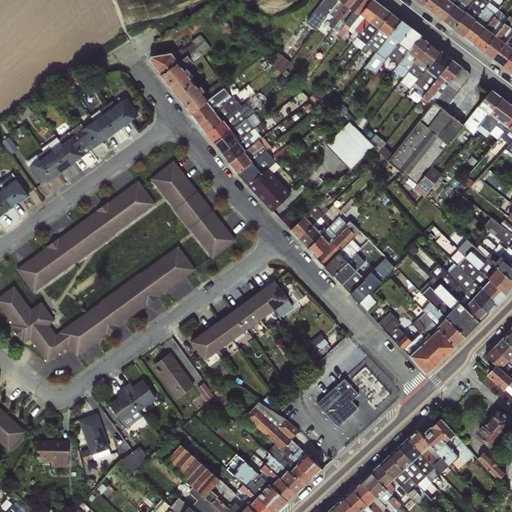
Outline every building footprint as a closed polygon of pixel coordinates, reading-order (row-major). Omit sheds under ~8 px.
[(327,16),(338,0),(327,0),(319,11),(321,12),(327,16)] [(359,14),(370,0),(354,0),(349,8),(358,15),(359,14)] [(369,21),(382,5),(375,0),(370,0),(359,14),(369,21)] [(442,0),(426,0),(422,5),(432,13),(442,0)] [(455,4),(449,0),(442,0),(432,13),(443,21),(455,4)] [(465,11),(473,0),(458,0),(455,4),(465,11)] [(475,19),(486,5),(489,0),(473,0),(465,11),(475,19)] [(485,27),(498,10),(492,6),(496,0),(489,0),(486,5),(475,19),(485,27)] [(465,11),(455,4),(443,21),(452,29),(465,11)] [(378,28),(391,12),(382,5),(369,21),(378,28)] [(347,30),(358,15),(349,8),(338,22),(332,29),(342,36),(347,30)] [(495,35),(504,22),(500,20),(504,15),(498,10),(485,27),(495,35)] [(475,19),(465,11),(452,29),(462,36),(475,19)] [(317,29),(327,16),(321,12),(314,21),(312,19),(309,24),(317,29)] [(389,34),(401,19),(391,12),(378,28),(388,36),(389,34)] [(369,21),(359,14),(358,15),(347,30),(352,33),(349,38),(353,41),(369,21)] [(504,42),(511,32),(511,17),(509,15),(504,22),(495,35),(504,42)] [(328,25),(332,29),(338,22),(333,19),(328,25)] [(399,42),(411,27),(401,19),(389,34),(399,42)] [(485,27),(475,19),(462,36),(472,44),(485,27)] [(361,50),(378,28),(369,21),(353,41),(352,43),(361,50)] [(409,49),(421,35),(411,27),(399,42),(409,49)] [(495,35),(485,27),(472,44),(482,51),(495,35)] [(388,36),(378,28),(361,50),(366,53),(370,48),(375,52),(388,36)] [(192,41),(193,43),(196,48),(201,55),(210,47),(200,34),(192,41)] [(381,66),(388,56),(399,42),(389,34),(388,36),(375,52),(371,58),(381,66)] [(417,59),(430,42),(421,35),(409,49),(407,51),(408,51),(417,59)] [(504,42),(495,35),(482,51),(492,59),(504,42)] [(409,49),(399,42),(388,56),(398,64),(408,51),(407,51),(409,49)] [(428,67),(440,50),(430,42),(417,59),(428,67)] [(511,53),(511,48),(504,42),(492,59),(502,66),(511,53)] [(187,55),(196,48),(193,43),(183,51),(182,49),(173,55),(178,62),(187,55)] [(187,55),(178,62),(184,69),(193,63),(201,55),(196,48),(187,55)] [(439,75),(451,59),(440,50),(428,67),(426,70),(436,78),(439,75)] [(408,51),(398,64),(408,71),(417,59),(408,51)] [(277,52),(269,62),(282,74),(291,63),(277,52)] [(171,53),(151,56),(150,60),(161,74),(178,62),(173,55),(171,53)] [(511,73),(511,53),(502,66),(511,74),(511,73)] [(201,60),(217,84),(221,90),(224,87),(204,58),(201,60)] [(375,74),(381,66),(371,58),(364,66),(375,74)] [(417,59),(408,71),(418,79),(426,70),(428,67),(417,59)] [(449,83),(461,67),(451,59),(439,75),(449,83)] [(178,62),(161,74),(191,114),(207,101),(208,100),(205,96),(184,69),(178,62)] [(468,72),(461,67),(449,83),(434,101),(444,109),(468,78),(469,77),(469,76),(469,75),(469,74),(469,73),(468,73),(468,72)] [(418,79),(415,83),(426,92),(436,78),(426,70),(418,79)] [(418,79),(408,71),(400,82),(410,89),(415,83),(418,79)] [(436,78),(426,92),(422,97),(429,103),(431,105),(434,101),(449,83),(439,75),(436,78)] [(295,79),(292,83),(301,91),(305,86),(295,79)] [(205,96),(208,100),(221,90),(217,84),(205,96)] [(223,120),(241,105),(234,96),(232,97),(229,94),(233,90),(228,84),(224,87),(221,90),(208,100),(207,101),(215,110),(222,120),(223,120)] [(317,89),(311,95),(318,100),(319,101),(325,94),(317,89)] [(488,114),(501,97),(491,89),(478,106),(488,114)] [(318,100),(311,95),(309,98),(315,103),(318,100)] [(123,127),(139,115),(126,97),(110,109),(123,127)] [(332,101),(326,97),(320,104),(327,109),(332,101)] [(509,127),(511,122),(511,105),(501,97),(488,114),(508,128),(509,127)] [(207,101),(191,114),(198,123),(215,110),(207,101)] [(230,129),(246,118),(254,111),(246,101),(241,105),(223,120),(230,129)] [(444,109),(434,101),(431,105),(419,121),(429,129),(448,145),(463,126),(463,125),(444,109)] [(336,109),(342,114),(348,109),(342,103),(336,109)] [(488,114),(478,106),(463,125),(463,126),(473,134),(477,128),(480,125),(488,114)] [(106,138),(123,127),(110,109),(93,120),(106,138)] [(338,121),(344,116),(342,114),(336,109),(331,114),(338,121)] [(215,110),(198,123),(206,133),(222,120),(215,110)] [(504,132),(508,128),(488,114),(480,125),(490,132),(496,125),(504,132)] [(40,117),(32,122),(35,128),(43,123),(40,117)] [(238,139),(254,128),(246,118),(230,129),(238,139)] [(90,150),(106,138),(93,120),(84,128),(77,132),(90,150)] [(223,120),(222,120),(206,133),(214,143),(230,129),(223,120)] [(263,121),(256,127),(260,132),(267,126),(263,121)] [(429,129),(419,121),(392,155),(388,161),(392,164),(402,172),(417,184),(413,188),(424,197),(441,174),(431,166),(448,145),(429,129)] [(367,153),(373,147),(374,146),(369,141),(361,133),(349,122),(326,145),(351,169),(367,153)] [(68,133),(71,136),(77,132),(84,128),(80,124),(68,133)] [(27,131),(23,125),(15,131),(19,137),(27,131)] [(497,140),(504,132),(496,125),(490,132),(497,140)] [(245,150),(261,138),(254,128),(238,139),(237,140),(245,150)] [(361,133),(369,141),(371,139),(374,135),(365,128),(361,133)] [(511,140),(511,131),(508,128),(504,132),(500,137),(509,144),(511,140)] [(238,139),(230,129),(214,143),(221,153),(237,140),(238,139)] [(90,150),(77,132),(71,136),(61,144),(74,162),(90,150)] [(43,150),(45,156),(61,144),(71,136),(68,133),(59,140),(57,137),(41,149),(43,150)] [(375,134),(374,135),(371,139),(382,148),(386,143),(375,134)] [(244,151),(251,161),(267,150),(264,146),(270,141),(266,135),(261,138),(245,150),(244,151)] [(8,136),(2,141),(11,154),(18,149),(8,136)] [(245,150),(237,140),(221,153),(229,163),(244,151),(245,150)] [(261,173),(267,169),(292,148),(288,143),(271,156),(268,152),(260,159),(254,164),(261,173)] [(74,162),(61,144),(45,156),(58,174),(74,162)] [(377,160),(382,156),(380,154),(373,147),(367,153),(376,161),(377,160)] [(384,149),(380,154),(382,156),(388,161),(392,155),(384,149)] [(45,156),(43,150),(26,163),(29,167),(45,156)] [(244,151),(229,163),(237,173),(251,161),(244,151)] [(58,174),(45,156),(29,167),(42,185),(58,174)] [(392,164),(388,161),(382,156),(377,160),(387,169),(392,164)] [(158,188),(181,170),(173,160),(150,178),(158,188)] [(251,161),(237,173),(248,184),(261,173),(254,164),(251,161)] [(392,164),(387,169),(395,177),(402,172),(392,164)] [(261,173),(248,184),(272,212),(291,194),(267,169),(261,173)] [(166,199),(189,181),(181,170),(158,188),(166,199)] [(12,173),(0,181),(0,188),(16,177),(12,173)] [(0,188),(13,206),(29,195),(16,177),(0,188)] [(128,187),(145,211),(155,204),(138,180),(128,187)] [(173,209),(197,191),(189,181),(166,199),(173,209)] [(118,195),(135,219),(145,211),(128,187),(118,195)] [(0,216),(13,206),(0,188),(0,216)] [(181,219),(204,200),(197,191),(173,209),(181,219)] [(304,216),(312,225),(328,209),(325,206),(333,198),(327,193),(304,216)] [(118,195),(108,202),(125,226),(135,219),(118,195)] [(463,196),(456,204),(465,211),(471,203),(463,196)] [(188,228),(212,209),(204,200),(181,219),(188,228)] [(108,202),(97,210),(115,233),(125,226),(108,202)] [(333,204),(328,209),(312,225),(320,234),(343,212),(349,206),(346,204),(340,210),(333,204)] [(196,238),(219,220),(212,209),(188,228),(196,238)] [(97,210),(87,217),(105,241),(115,233),(97,210)] [(280,218),(289,229),(298,222),(288,211),(280,218)] [(329,244),(347,226),(352,221),(343,212),(320,234),(329,244)] [(298,239),(312,225),(304,216),(298,222),(289,229),(298,239)] [(87,217),(77,224),(94,248),(105,241),(87,217)] [(511,233),(500,224),(491,218),(483,226),(490,232),(507,245),(511,249),(511,233)] [(511,226),(503,219),(500,224),(511,233),(511,226)] [(196,238),(204,248),(227,230),(219,220),(196,238)] [(360,230),(352,221),(347,226),(355,235),(360,230)] [(77,224),(67,232),(84,255),(94,248),(77,224)] [(307,248),(320,234),(312,225),(298,239),(307,248)] [(324,266),(338,252),(351,239),(355,235),(347,226),(329,244),(316,257),(324,266)] [(227,230),(204,248),(212,258),(235,240),(227,230)] [(67,232),(57,239),(74,263),(84,255),(67,232)] [(511,249),(507,245),(490,232),(477,249),(488,260),(497,267),(503,260),(508,265),(511,259),(511,249)] [(316,257),(329,244),(320,234),(307,248),(316,257)] [(57,239),(47,247),(64,270),(74,263),(57,239)] [(360,248),(351,239),(338,252),(347,261),(355,270),(364,262),(356,253),(360,248)] [(467,240),(458,250),(465,257),(470,252),(475,247),(467,240)] [(414,245),(407,252),(413,257),(419,250),(414,245)] [(178,246),(167,254),(184,277),(195,269),(178,246)] [(47,247),(36,254),(54,278),(64,270),(47,247)] [(488,260),(477,249),(475,247),(470,252),(465,257),(477,268),(487,278),(497,267),(488,260)] [(456,264),(458,265),(465,257),(458,250),(450,258),(456,264)] [(333,275),(347,261),(338,252),(324,266),(333,275)] [(36,254),(26,261),(43,285),(54,278),(36,254)] [(184,277),(167,254),(156,261),(173,285),(184,277)] [(487,278),(477,268),(465,257),(458,265),(481,288),(489,280),(487,278)] [(511,267),(508,265),(503,260),(497,267),(511,280),(511,267)] [(26,261),(16,269),(33,292),(43,285),(26,261)] [(173,285),(156,261),(145,269),(163,293),(173,285)] [(342,284),(353,273),(355,270),(347,261),(333,275),(342,284)] [(472,298),(447,273),(438,264),(429,272),(434,277),(440,283),(459,302),(464,307),(472,298)] [(481,288),(458,265),(456,264),(447,273),(472,298),(481,288)] [(511,288),(511,280),(497,267),(487,278),(489,280),(506,295),(511,288)] [(163,293),(145,269),(135,277),(152,301),(163,293)] [(359,280),(353,273),(342,284),(348,290),(359,280)] [(152,301),(135,277),(124,285),(141,308),(152,301)] [(440,283),(434,277),(419,292),(430,302),(432,304),(439,296),(433,290),(440,283)] [(506,295),(489,280),(481,288),(497,304),(506,295)] [(273,283),(260,292),(273,309),(286,299),(273,283)] [(294,307),(273,283),(286,299),(273,309),(280,317),(294,307)] [(459,302),(440,283),(433,290),(439,296),(453,308),(459,302)] [(141,308),(124,285),(113,293),(130,316),(141,308)] [(68,346),(59,332),(55,334),(49,325),(54,321),(41,302),(31,309),(14,286),(0,295),(0,306),(12,323),(10,324),(23,343),(30,339),(47,361),(68,346)] [(497,304),(481,288),(472,298),(488,313),(497,304)] [(260,292),(246,302),(259,319),(273,309),(260,292)] [(130,316),(113,293),(102,301),(119,324),(130,316)] [(368,294),(358,303),(366,312),(377,303),(368,294)] [(439,296),(432,304),(445,317),(453,308),(439,296)] [(488,313),(472,298),(464,307),(479,321),(488,313)] [(119,324),(102,301),(91,308),(109,332),(119,324)] [(246,302),(232,312),(245,329),(259,319),(246,302)] [(432,304),(430,302),(425,306),(431,312),(427,315),(437,326),(446,317),(445,317),(432,304)] [(479,321),(464,307),(459,302),(453,308),(445,317),(446,317),(465,336),(479,321)] [(109,332),(91,308),(81,316),(98,340),(109,332)] [(232,312),(218,322),(232,339),(245,329),(232,312)] [(396,341),(413,325),(412,323),(403,315),(396,322),(393,319),(395,317),(390,312),(384,317),(378,323),(396,341)] [(437,326),(427,315),(424,312),(412,323),(413,325),(420,332),(423,330),(429,336),(438,328),(436,327),(437,326)] [(98,340),(81,316),(70,324),(87,348),(98,340)] [(465,336),(446,317),(437,326),(436,327),(438,328),(456,347),(465,336)] [(218,322),(204,331),(218,350),(232,339),(218,322)] [(87,348),(70,324),(59,332),(68,346),(76,356),(87,348)] [(402,349),(412,340),(420,332),(413,325),(396,341),(402,349)] [(456,347),(438,328),(429,336),(423,341),(440,360),(456,347)] [(511,329),(511,330),(503,339),(511,346),(511,329)] [(423,330),(420,332),(412,340),(418,346),(423,341),(429,336),(423,330)] [(204,331),(191,341),(204,360),(218,350),(204,331)] [(321,335),(309,344),(315,353),(328,343),(321,335)] [(509,360),(511,356),(511,346),(503,339),(502,338),(493,347),(509,360)] [(402,349),(409,355),(418,346),(412,340),(402,349)] [(440,360),(423,341),(418,346),(409,355),(426,373),(440,360)] [(509,360),(493,347),(484,355),(495,364),(501,368),(509,360)] [(170,352),(152,366),(176,399),(194,386),(170,352)] [(511,363),(509,360),(501,368),(511,378),(511,363)] [(511,379),(511,378),(501,368),(495,364),(486,375),(503,390),(505,388),(511,379)] [(315,366),(307,374),(311,378),(319,370),(315,366)] [(119,396),(108,404),(126,428),(143,417),(139,411),(157,399),(143,379),(133,386),(130,383),(116,392),(119,396)] [(204,382),(197,388),(207,401),(214,396),(204,382)] [(350,386),(329,405),(343,421),(357,408),(351,401),(358,394),(350,386)] [(310,393),(287,416),(317,445),(340,422),(310,393)] [(297,463),(306,453),(290,438),(277,426),(255,406),(245,416),(275,443),(297,463)] [(511,420),(498,408),(477,432),(492,445),(511,422),(511,420)] [(97,413),(79,420),(91,455),(93,455),(109,449),(110,449),(97,413)] [(0,440),(17,423),(8,415),(0,422),(0,440)] [(440,418),(422,434),(430,445),(435,450),(455,433),(440,418)] [(277,426),(290,438),(298,431),(285,419),(277,426)] [(26,432),(17,423),(0,440),(0,442),(8,451),(26,432)] [(417,429),(408,437),(421,453),(430,445),(422,434),(417,429)] [(455,433),(435,450),(449,465),(458,457),(464,463),(473,454),(455,433)] [(408,437),(398,446),(412,461),(421,453),(408,437)] [(69,441),(38,440),(36,457),(39,458),(39,462),(52,462),(52,467),(69,468),(69,441)] [(297,463),(275,443),(267,451),(269,453),(287,470),(287,469),(290,471),(297,463)] [(240,511),(247,504),(241,499),(239,497),(234,502),(231,500),(229,503),(219,494),(218,496),(210,489),(220,479),(181,444),(164,462),(195,489),(221,511),(240,511)] [(430,445),(421,453),(434,468),(440,474),(449,465),(435,450),(430,445)] [(148,458),(140,446),(134,450),(120,461),(115,466),(119,470),(124,465),(133,472),(148,458)] [(398,446),(389,454),(403,470),(412,461),(398,446)] [(109,449),(93,455),(94,460),(111,454),(109,449)] [(488,449),(479,456),(499,479),(507,472),(488,449)] [(287,470),(269,453),(265,457),(268,459),(265,464),(278,476),(280,478),(287,470)] [(297,463),(312,478),(322,468),(306,453),(297,463)] [(421,453),(412,461),(426,476),(434,468),(421,453)] [(389,454),(379,463),(394,478),(403,470),(389,454)] [(269,483),(261,475),(258,477),(256,475),(258,473),(238,455),(226,469),(243,484),(257,496),(269,483)] [(426,476),(412,461),(403,470),(417,485),(426,476)] [(290,471),(305,484),(312,478),(297,463),(290,471)] [(379,463),(371,471),(385,486),(394,478),(379,463)] [(278,476),(265,464),(259,470),(263,473),(261,475),(269,483),(271,484),(278,476)] [(280,478),(295,493),(305,484),(290,471),(287,469),(287,470),(280,478)] [(417,485),(403,470),(394,478),(408,494),(413,489),(417,485)] [(371,471),(361,480),(376,497),(377,499),(378,498),(388,489),(385,486),(371,471)] [(271,484),(288,500),(295,493),(280,478),(278,476),(271,484)] [(408,494),(394,478),(385,486),(388,489),(401,504),(404,501),(402,499),(408,494)] [(361,480),(353,488),(367,505),(376,497),(361,480)] [(257,496),(273,511),(274,511),(288,500),(271,484),(269,483),(257,496)] [(257,496),(243,484),(238,489),(245,495),(241,499),(247,504),(248,505),(257,496)] [(353,488),(343,496),(356,511),(359,511),(367,505),(353,488)] [(221,511),(195,489),(191,493),(198,499),(195,503),(204,511),(221,511)] [(390,511),(391,511),(401,504),(388,489),(378,498),(387,507),(390,511)] [(248,505),(255,511),(273,511),(257,496),(248,505)] [(343,496),(334,505),(339,511),(356,511),(343,496)] [(195,511),(179,497),(170,507),(175,511),(195,511)] [(385,511),(384,510),(387,507),(378,498),(377,499),(376,497),(367,505),(373,511),(385,511)] [(24,511),(27,508),(18,500),(10,508),(14,511),(24,511)]
